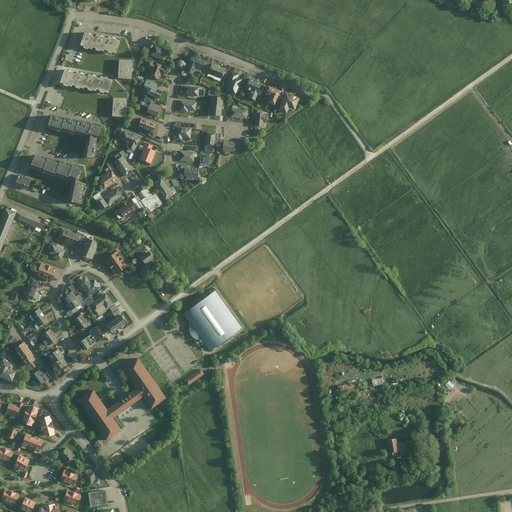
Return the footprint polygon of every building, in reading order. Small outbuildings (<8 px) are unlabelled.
[(117,54),(121,41),(114,39),(110,37),(109,39),(102,37),(97,35),(97,37),(91,35),(86,33),(81,46),(85,47),(85,49),(89,50),(89,49),(93,50),(94,48),(97,49),(96,51),(100,52),(101,51),(105,52),(105,50),(109,52),(109,53),(112,54),(113,53),(117,54)] [(162,60),(165,50),(152,45),(148,55),(162,60)] [(193,56),(187,70),(193,73),(195,69),(201,71),(205,61),(193,56)] [(132,78),(133,60),(118,60),(117,77),(132,78)] [(158,80),(163,66),(149,61),(146,69),(149,70),(147,75),(158,80)] [(210,63),(206,72),(222,78),(225,69),(210,63)] [(230,71),(226,80),(229,81),(229,82),(230,83),(226,89),(234,92),(237,84),(241,86),(243,80),(235,77),(236,73),(230,71)] [(107,95),(112,81),(105,78),(98,76),(98,78),(92,76),(86,74),(85,77),(80,75),(75,73),(74,76),(68,74),(63,72),(60,83),(63,84),(62,86),(72,90),(74,86),(101,96),(102,93),(107,95)] [(156,87),(157,84),(145,79),(142,85),(148,88),(145,94),(159,100),(164,90),(156,87)] [(247,79),(243,89),(249,91),(246,99),(253,102),(258,90),(260,84),(247,79)] [(181,85),(180,94),(197,96),(198,87),(181,85)] [(265,85),(262,95),(268,97),(265,103),(272,105),(278,90),(265,85)] [(283,92),(276,110),(285,114),(287,108),(293,110),(298,98),(283,92)] [(211,97),(210,114),(221,115),(221,109),(222,98),(211,97)] [(125,117),(126,99),(111,98),(109,116),(125,117)] [(179,101),(178,112),(186,113),(187,110),(194,111),(195,102),(179,101)] [(157,117),(161,107),(150,102),(146,113),(157,117)] [(230,108),(229,117),(245,119),(246,109),(230,108)] [(255,113),(254,126),(262,126),(262,123),(265,123),(266,113),(255,113)] [(49,115),(46,126),(57,130),(58,128),(71,132),(71,130),(85,135),(85,134),(89,134),(88,148),(86,148),(85,157),(94,158),(95,148),(96,148),(96,143),(96,139),(95,137),(98,132),(99,132),(100,129),(99,129),(99,128),(95,126),(90,125),(90,126),(83,124),(77,122),(76,123),(73,122),(74,122),(68,120),(62,118),(61,119),(55,117),(49,115)] [(157,124),(139,118),(136,127),(154,133),(157,124)] [(175,125),(174,139),(182,140),(182,137),(188,138),(189,138),(190,133),(190,126),(175,125)] [(124,132),(121,140),(129,143),(127,149),(133,151),(139,137),(124,132)] [(204,141),(204,146),(212,147),(212,143),(219,144),(220,134),(205,132),(205,137),(202,137),(201,141),(204,141)] [(222,150),(234,152),(234,151),(235,142),(223,141),(222,150)] [(235,142),(234,151),(242,152),(243,143),(235,142)] [(137,159),(148,163),(153,151),(149,150),(142,147),(137,159)] [(116,160),(112,163),(121,176),(130,170),(123,159),(127,157),(123,151),(114,157),(116,160)] [(179,151),(178,161),(193,162),(193,153),(193,152),(185,151),(179,151)] [(39,158),(33,155),(29,165),(38,169),(50,173),(51,172),(63,177),(64,175),(72,178),(67,201),(81,203),(82,199),(79,198),(81,192),(82,187),(84,187),(85,184),(74,181),(78,172),(77,171),(79,169),(75,167),(70,165),(69,166),(64,164),(57,162),(56,163),(51,161),(45,159),(44,160),(39,158)] [(199,158),(199,166),(201,166),(201,165),(207,165),(208,157),(205,157),(205,159),(199,158)] [(187,165),(180,164),(179,169),(182,169),(182,177),(185,177),(184,180),(191,180),(191,177),(196,178),(196,171),(200,171),(201,168),(187,167),(187,165)] [(100,179),(98,181),(103,189),(117,180),(111,172),(110,170),(99,177),(100,179)] [(27,189),(31,180),(17,174),(14,183),(27,189)] [(161,177),(151,184),(164,202),(173,195),(173,194),(176,192),(172,186),(169,188),(161,177)] [(101,198),(95,202),(100,209),(115,199),(120,196),(115,189),(101,198)] [(137,203),(134,205),(136,210),(139,214),(143,211),(144,212),(145,211),(148,215),(154,210),(153,208),(156,205),(158,208),(162,205),(154,195),(151,197),(146,189),(139,193),(143,199),(140,201),(137,197),(134,199),(137,203)] [(91,196),(95,202),(101,198),(98,192),(91,196)] [(123,207),(114,213),(118,219),(122,216),(124,219),(134,211),(131,207),(129,203),(126,205),(125,204),(122,206),(123,207)] [(0,251),(1,252),(17,213),(7,209),(4,214),(3,213),(1,217),(3,218),(2,219),(1,221),(0,221),(0,220),(0,251)] [(45,224),(21,214),(19,219),(43,229),(45,224)] [(60,239),(75,245),(79,235),(63,229),(60,239)] [(79,256),(90,260),(97,243),(84,238),(80,247),(83,248),(79,256)] [(142,244),(147,252),(151,250),(145,242),(142,244)] [(52,258),(61,261),(65,250),(51,246),(48,254),(53,256),(52,258)] [(129,265),(118,251),(106,259),(117,274),(129,265)] [(147,251),(137,258),(142,264),(151,257),(147,252),(147,251)] [(35,277),(51,283),(56,270),(40,264),(35,277)] [(87,297),(100,288),(94,280),(89,284),(85,277),(77,282),(87,297)] [(161,282),(168,292),(172,289),(168,284),(170,282),(168,279),(166,281),(165,279),(161,282)] [(42,295),(44,290),(30,285),(26,295),(37,299),(39,294),(42,295)] [(71,311),(81,304),(72,291),(63,297),(68,303),(67,304),(71,311)] [(213,291),(181,315),(190,328),(189,334),(191,339),(196,342),(201,344),(206,350),(208,353),(233,334),(240,329),(213,291)] [(113,305),(105,294),(89,305),(94,312),(103,306),(106,310),(113,305)] [(49,320),(40,308),(30,315),(38,327),(49,320)] [(88,324),(81,315),(73,321),(80,330),(88,324)] [(126,323),(119,315),(106,324),(112,333),(126,323)] [(58,338),(51,328),(42,335),(49,345),(58,338)] [(30,341),(42,334),(39,329),(27,336),(30,341)] [(88,336),(94,345),(103,339),(97,330),(88,336)] [(78,342),(84,351),(94,345),(88,336),(78,342)] [(10,341),(9,339),(6,341),(9,345),(16,339),(15,337),(10,341)] [(27,366),(37,359),(25,341),(14,349),(27,366)] [(65,355),(60,348),(49,356),(54,363),(64,356),(65,355)] [(57,373),(70,364),(64,356),(54,363),(51,365),(57,373)] [(3,359),(0,366),(0,376),(13,381),(17,371),(11,368),(13,363),(3,359)] [(94,390),(79,401),(107,441),(122,431),(114,419),(143,398),(151,410),(166,400),(138,359),(123,369),(138,390),(124,399),(108,410),(94,390)] [(40,370),(31,376),(38,386),(46,381),(41,375),(43,374),(40,370)] [(200,373),(185,383),(188,387),(203,377),(200,373)] [(445,386),(448,390),(450,388),(451,389),(455,385),(450,381),(445,386)] [(339,388),(340,394),(363,390),(362,384),(339,388)] [(6,411),(17,415),(20,406),(9,402),(6,411)] [(28,405),(27,409),(39,414),(41,408),(30,404),(30,406),(28,405)] [(27,409),(24,416),(37,420),(39,414),(27,409)] [(41,424),(54,421),(53,419),(52,419),(51,415),(42,417),(42,419),(40,420),(41,424)] [(37,420),(24,416),(23,420),(26,421),(25,423),(35,427),(37,420)] [(41,424),(43,431),(54,428),(56,427),(54,421),(41,424)] [(17,430),(10,428),(7,437),(14,439),(17,430)] [(55,434),(54,428),(43,431),(44,434),(46,434),(47,436),(55,434)] [(26,433),(22,443),(32,447),(36,437),(26,433)] [(36,437),(32,447),(40,451),(44,441),(36,437)] [(400,440),(388,441),(390,457),(410,454),(409,445),(401,446),(400,440)] [(13,451),(0,445),(0,458),(9,462),(13,451)] [(69,462),(75,455),(67,447),(60,453),(69,462)] [(30,460),(20,454),(13,464),(24,470),(30,460)] [(73,485),(77,473),(64,468),(60,480),(73,485)] [(99,478),(95,478),(94,472),(85,473),(87,487),(100,485),(99,478)] [(18,494),(6,489),(1,500),(14,505),(18,494)] [(77,505),(81,494),(68,489),(66,492),(63,500),(77,505)] [(105,490),(88,492),(89,505),(107,503),(105,490)] [(25,497),(20,508),(27,511),(30,511),(36,502),(25,497)]
